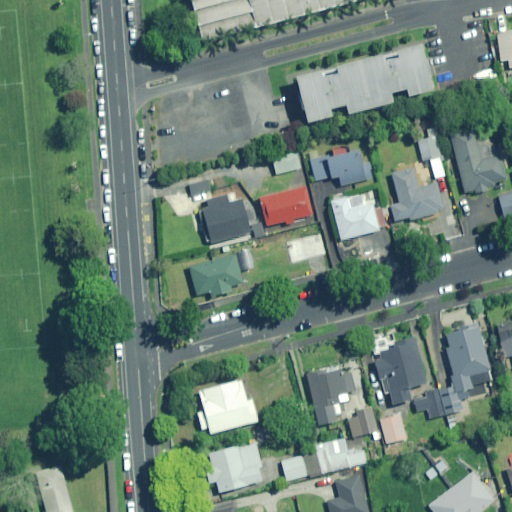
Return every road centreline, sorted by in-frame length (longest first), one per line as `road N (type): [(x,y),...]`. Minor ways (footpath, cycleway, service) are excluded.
road 1 (residential): [(118,92),(499,0)]
road 2 (residential): [(137,349),(511,257)]
road 3 (secondary): [(118,92),(137,349)]
road 4 (secondary): [(137,349),(149,511)]
